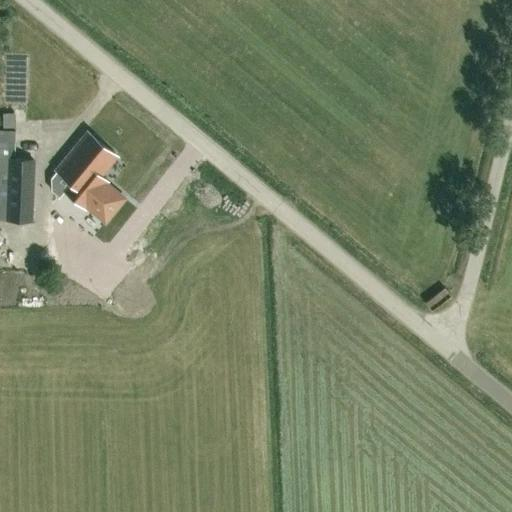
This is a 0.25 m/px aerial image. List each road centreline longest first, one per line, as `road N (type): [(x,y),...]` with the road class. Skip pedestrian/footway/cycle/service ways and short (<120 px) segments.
road 1 (unclassified): [(449,348),(30,0)]
road 2 (unclassified): [(449,348),(511,95)]
